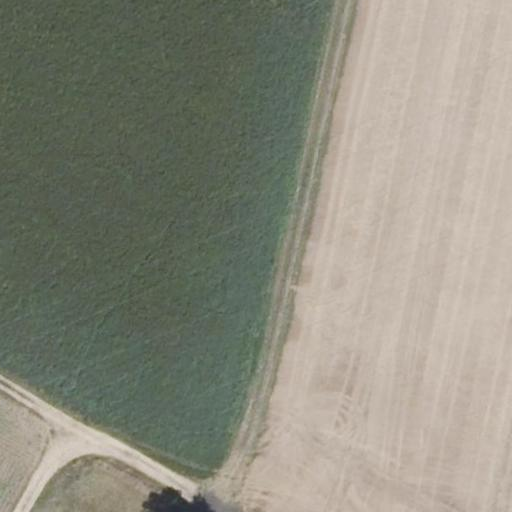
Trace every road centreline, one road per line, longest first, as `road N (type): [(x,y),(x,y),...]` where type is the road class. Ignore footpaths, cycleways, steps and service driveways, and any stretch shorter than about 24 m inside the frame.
road 1 (track): [(336,0),(223,511)]
road 2 (track): [(71,434),(220,511)]
